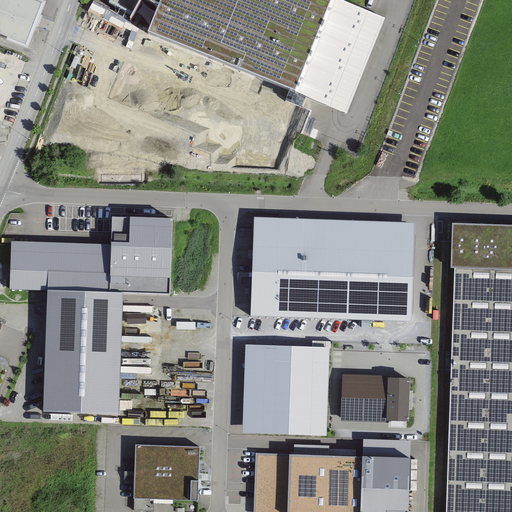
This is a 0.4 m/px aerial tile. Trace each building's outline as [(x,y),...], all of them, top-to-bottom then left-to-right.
[(48,0),(0,0),(0,34),(31,46),(48,0)] [(115,0),(113,3),(154,27),(151,34),(348,114),(387,18),(346,0),(115,0)] [(0,129),(27,58),(0,48),(0,129)] [(112,247),(12,244),(11,291),(48,292),(110,294),(170,295),(173,216),(113,215),(112,247)] [(415,220),(254,215),(251,313),(412,319),(415,220)] [(511,511),(511,229),(458,228),(445,511),(511,511)] [(110,294),(48,292),(43,412),(119,415),(123,308),(110,308),(110,294)] [(328,349),(256,347),(253,431),(325,434),(328,349)] [(407,421),(409,380),(344,377),(342,418),(407,421)] [(200,443),(135,441),(133,511),(152,511),(152,502),(199,503),(200,443)] [(408,511),(410,458),(265,453),(263,511),(408,511)]
